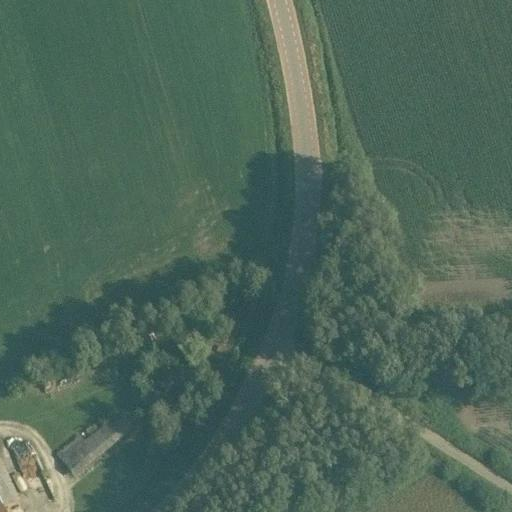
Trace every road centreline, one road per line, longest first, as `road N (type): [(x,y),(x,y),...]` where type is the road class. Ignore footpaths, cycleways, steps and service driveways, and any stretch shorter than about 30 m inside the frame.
road 1 (tertiary): [(273,361),(309,211),(305,134),(281,0)]
road 2 (unclassified): [(511,493),(384,411),(273,361)]
road 3 (tertiary): [(174,511),(235,432),(273,361)]
